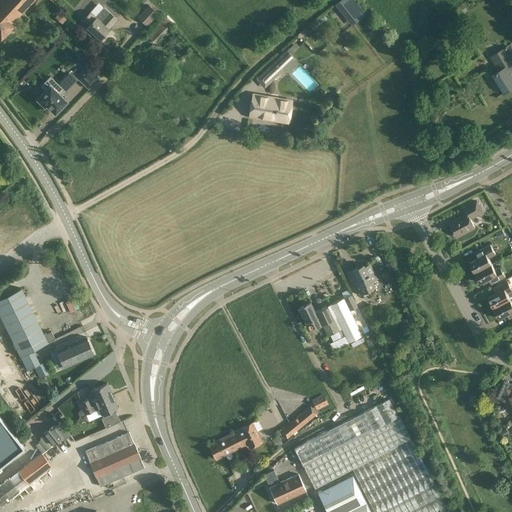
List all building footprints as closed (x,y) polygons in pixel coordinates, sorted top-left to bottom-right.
[(0,36),(1,38),(14,25),(13,23),(34,0),(0,0),(0,1),(0,36)] [(363,12),(353,0),(346,0),(340,6),(352,21),(363,12)] [(147,26),(158,14),(149,5),(137,17),(147,26)] [(95,29),(91,33),(102,42),(117,24),(109,12),(99,7),(87,22),(95,29)] [(62,24),(67,18),(60,12),(55,17),(62,24)] [(155,44),(170,29),(174,25),(163,14),(159,19),(162,22),(147,36),(155,44)] [(492,57),(501,71),(494,75),(505,93),(511,87),(511,72),(511,44),(506,48),(492,57)] [(295,60),(287,50),(263,72),(256,79),(265,88),(295,60)] [(89,88),(98,77),(87,67),(77,77),(89,88)] [(67,101),(60,94),(64,90),(50,77),(41,86),(46,90),(37,99),(45,106),(47,105),(55,113),(67,101)] [(288,123),(292,101),(253,95),(250,116),(288,123)] [(468,214),(450,224),(457,238),(476,228),(471,219),(483,213),(477,202),(464,208),(468,214)] [(502,230),(495,234),(499,240),(506,236),(502,230)] [(470,263),(476,273),(492,264),(489,258),(496,255),(491,245),(475,254),(478,259),(470,263)] [(389,269),(396,266),(391,253),(384,256),(389,269)] [(353,282),(355,282),(361,294),(375,288),(372,281),(377,279),(370,264),(359,269),(358,267),(348,272),(353,282)] [(495,271),(492,264),(476,273),(481,284),(489,280),(492,285),(495,283),(506,277),(501,268),(495,271)] [(494,309),(511,300),(507,294),(511,291),(511,289),(507,279),(497,284),(498,287),(493,289),(496,294),(489,298),(494,309)] [(0,299),(0,316),(20,356),(55,339),(51,331),(47,333),(47,332),(45,333),(23,288),(0,299)] [(330,305),(341,329),(331,335),(334,341),(330,343),(333,350),(363,336),(350,311),(358,307),(352,295),(330,305)] [(510,320),(511,319),(511,299),(511,300),(494,309),(500,319),(507,315),(510,320)] [(328,336),(331,335),(341,329),(330,305),(316,312),(311,302),(298,308),(306,323),(312,321),(316,328),(322,325),(328,336)] [(87,337),(57,350),(65,368),(95,354),(87,337)] [(342,385),(338,387),(343,395),(351,391),(346,382),(342,385)] [(91,390),(92,391),(88,399),(81,403),(83,409),(113,396),(107,383),(91,390)] [(497,397),(510,403),(511,406),(511,393),(501,388),(497,397)] [(317,410),(329,404),(324,394),(313,400),(317,410)] [(83,409),(77,412),(80,417),(99,408),(102,415),(118,408),(113,396),(83,409)] [(315,489),(353,469),(374,511),(449,511),(400,416),(398,417),(389,400),(295,448),(315,489)] [(288,439),(308,422),(317,414),(310,406),(281,431),(288,439)] [(102,419),(106,428),(120,422),(116,412),(102,419)] [(0,415),(0,465),(24,446),(0,415)] [(209,445),(216,460),(248,443),(250,448),(262,442),(253,423),(209,445)] [(52,425),(43,432),(46,435),(53,445),(62,438),(65,441),(71,436),(63,425),(57,430),(52,425)] [(506,429),(500,432),(503,437),(509,434),(506,429)] [(86,452),(87,455),(92,465),(101,487),(145,468),(130,433),(86,452)] [(283,444),(280,437),(272,440),(276,447),(283,444)] [(47,459),(43,454),(42,453),(18,471),(10,477),(0,485),(0,507),(21,491),(29,485),(52,466),(47,459)] [(306,491),(299,475),(280,483),(274,470),(264,475),(270,487),(278,504),(306,491)] [(327,511),(371,511),(353,475),(318,493),(327,511)] [(127,498),(133,511),(159,500),(153,487),(127,498)] [(163,511),(159,500),(133,511),(132,511),(163,511)]
